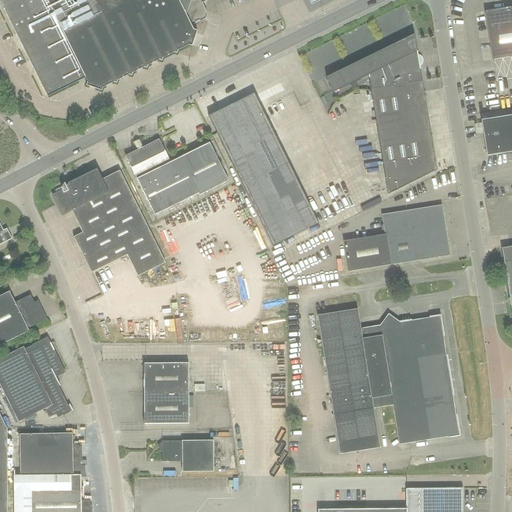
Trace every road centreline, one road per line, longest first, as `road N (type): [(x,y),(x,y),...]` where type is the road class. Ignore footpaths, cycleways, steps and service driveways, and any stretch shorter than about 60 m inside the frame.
road 1 (unclassified): [(41,167),(374,0)]
road 2 (unclassified): [(495,363),(437,0)]
road 3 (unclassified): [(118,511),(101,397),(72,304),(15,180)]
road 4 (unknown): [(499,448),(326,458),(310,351)]
road 5 (unknown): [(484,292),(381,310),(370,296),(375,286),(481,271)]
road 6 (unclassified): [(498,511),(495,363)]
